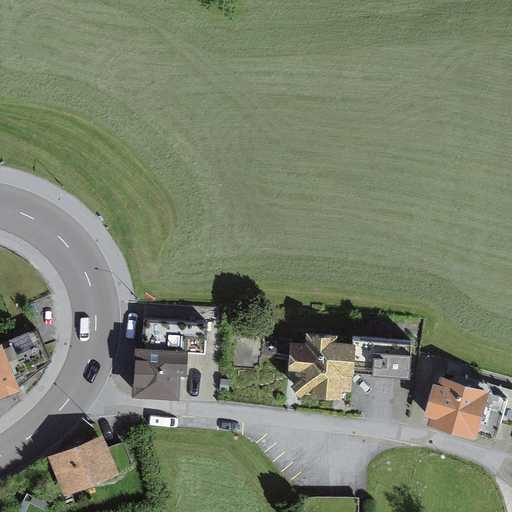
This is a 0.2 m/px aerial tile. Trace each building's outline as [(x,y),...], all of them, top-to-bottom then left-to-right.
[(214,331),(139,328),(135,399),(211,403),(214,331)] [(0,397),(18,389),(1,351),(0,351),(0,397)] [(286,411),(353,418),(359,363),(292,355),(286,411)] [(358,389),(411,391),(412,365),(359,363),(358,389)] [(504,401),(436,379),(421,423),(489,446),(504,401)] [(52,511),(80,511),(123,497),(105,448),(38,472),(52,511)]
